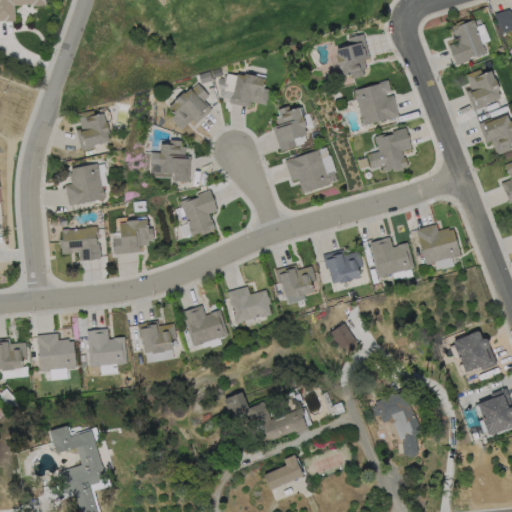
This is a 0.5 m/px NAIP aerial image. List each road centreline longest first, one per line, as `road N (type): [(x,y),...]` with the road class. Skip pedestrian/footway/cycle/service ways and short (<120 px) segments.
road 1 (residential): [(0,303),(155,284),(280,233),(462,180)]
road 2 (residential): [(410,12),(410,40),(511,305)]
road 3 (residential): [(43,299),(32,198),(46,116),(87,0)]
